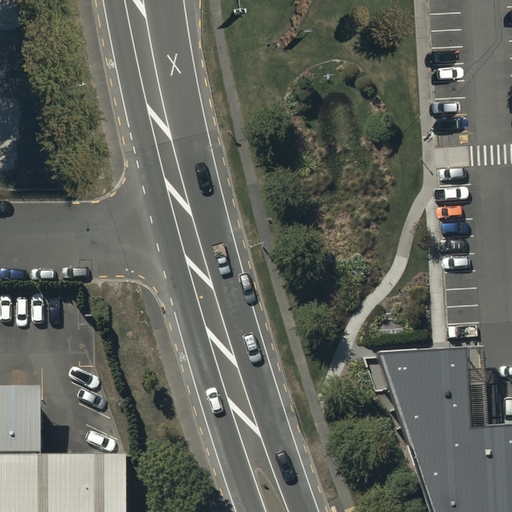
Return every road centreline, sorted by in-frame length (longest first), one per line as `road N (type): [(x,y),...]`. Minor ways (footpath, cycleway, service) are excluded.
road 1 (primary): [(277,511),(189,234)]
road 2 (primary): [(189,234),(143,0)]
road 3 (unclassified): [(189,234),(0,239)]
